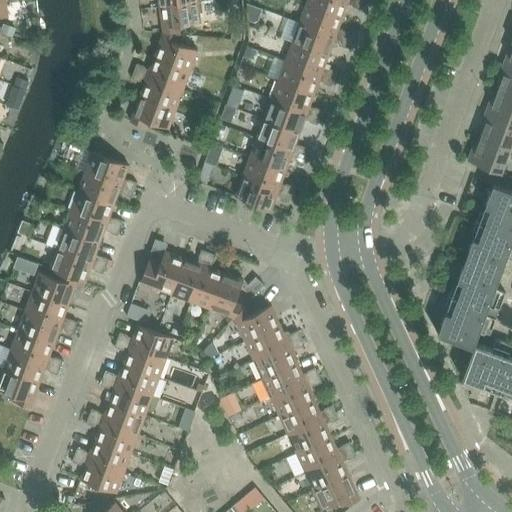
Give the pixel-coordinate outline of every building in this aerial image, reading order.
[(355,0),(307,0),(306,4),(342,17),(347,5),(360,10),(362,3),(355,0)] [(159,7),(163,32),(180,34),(178,25),(200,22),(197,1),(159,7)] [(306,4),(299,23),(348,41),(351,34),(338,29),(342,17),(306,4)] [(348,41),(299,23),(292,42),(328,55),(332,43),(346,48),(348,41)] [(154,57),(190,70),(197,50),(177,43),(180,34),(163,32),(154,57)] [(328,55),(292,42),(285,61),(334,79),(337,72),(324,67),(328,55)] [(508,50),(503,65),(511,68),(511,50),(511,51),(508,50)] [(190,70),(154,57),(150,69),(137,64),(134,71),(183,89),(190,70)] [(285,61),(278,80),(314,94),(318,82),(331,86),(334,79),(285,61)] [(500,81),(497,90),(511,95),(511,68),(503,65),(497,80),(500,81)] [(144,83),(140,95),(176,108),(183,89),(134,71),(131,78),(144,83)] [(278,80),(271,100),(320,118),(323,110),(309,106),(314,94),(278,80)] [(491,97),(485,112),(511,122),(511,95),(497,90),(494,98),(491,97)] [(176,108),(140,95),(130,122),(146,127),(148,121),(168,128),(176,108)] [(271,100),(264,119),(300,132),(304,120),(317,125),(320,118),(271,100)] [(483,129),(480,137),(510,148),(511,142),(511,122),(485,112),(480,127),(483,129)] [(264,119),(257,138),(306,156),(308,149),(295,144),(300,132),(264,119)] [(510,148),(480,137),(477,146),(474,144),(468,160),(501,173),(510,148)] [(306,156),(257,138),(250,157),(286,170),(290,159),(303,163),(306,156)] [(92,152),(85,172),(134,190),(137,183),(124,178),(128,165),(92,152)] [(250,157),(243,176),(292,194),(294,187),(281,182),(286,170),(250,157)] [(85,172),(78,191),(114,204),(118,192),(131,197),(134,190),(85,172)] [(243,176),(235,196),(271,209),(276,197),(289,202),(292,194),(243,176)] [(465,259),(501,273),(507,256),(511,258),(511,191),(493,184),(485,206),(490,208),(488,215),(480,212),(473,230),(481,233),(478,240),(473,238),(465,259)] [(78,191),(71,210),(120,228),(123,221),(109,216),(114,204),(78,191)] [(64,229),(100,242),(104,231),(117,236),(120,228),(71,210),(64,229)] [(64,229),(56,248),(106,266),(108,259),(95,254),(100,242),(64,229)] [(49,268),(62,273),(78,279),(85,281),(90,269),(103,274),(106,266),(56,248),(49,268)] [(171,294),(190,301),(209,252),(201,249),(197,263),(185,258),(171,294)] [(140,283),(171,294),(185,258),(165,251),(165,252),(161,262),(150,258),(140,283)] [(190,301),(210,308),(223,272),(211,268),(216,255),(209,252),(190,301)] [(438,334),(473,348),(475,343),(479,331),(490,335),(496,318),(494,318),(498,308),(499,309),(505,292),(495,289),(501,273),(465,259),(457,280),(463,282),(460,289),(452,286),(445,305),(453,308),(451,314),(446,312),(438,334)] [(40,272),(32,292),(68,305),(78,279),(62,273),(60,279),(40,272)] [(210,308),(234,317),(244,306),(234,302),(243,280),(223,272),(210,308)] [(32,292),(25,311),(74,329),(77,322),(64,317),(68,305),(32,292)] [(234,317),(245,341),(280,325),(271,306),(249,316),(244,306),(234,317)] [(25,311),(18,330),(54,343),(58,331),(71,336),(74,329),(25,311)] [(117,340),(166,358),(173,338),(138,324),(133,337),(120,332),(117,340)] [(245,341),(253,359),(301,338),(298,331),(285,337),(280,325),(245,341)] [(11,349),(60,367),(62,360),(49,355),(54,343),(18,330),(11,349)] [(301,338),(253,359),(262,378),(297,362),(292,351),(304,345),(301,338)] [(511,346),(511,345),(495,339),(492,349),(475,343),(473,348),(462,379),(484,387),(486,382),(492,384),(489,393),(508,400),(511,391),(511,346)] [(166,358),(117,340),(114,347),(127,352),(123,364),(159,377),(166,358)] [(4,368),(40,382),(44,370),(57,375),(60,367),(11,349),(4,368)] [(297,362),(262,378),(271,396),(318,375),(315,368),(302,374),(297,362)] [(106,370),(103,378),(152,396),(159,377),(123,364),(119,375),(106,370)] [(40,382),(4,368),(0,378),(0,389),(16,396),(14,402),(30,408),(40,382)] [(271,396),(279,415),(314,399),(309,388),(321,382),(318,375),(271,396)] [(113,390),(109,402),(145,415),(152,396),(103,378),(100,385),(113,390)] [(314,399),(279,415),(288,434),(335,412),(332,405),(319,411),(314,399)] [(91,409),(89,416),(138,434),(145,415),(109,402),(105,414),(91,409)] [(237,403),(226,408),(229,416),(240,411),(237,403)] [(288,434),(296,452),(331,437),(326,425),(339,419),(335,412),(288,434)] [(99,428),(95,440),(131,453),(138,434),(89,416),(86,423),(99,428)] [(296,452),(305,471),(352,449),(349,442),(336,448),(331,437),(296,452)] [(77,447),(75,454),(124,473),(131,453),(95,440),(90,452),(77,447)] [(352,449),(305,471),(313,490),(348,474),(343,462),(356,456),(352,449)] [(124,473),(75,454),(72,462),(85,467),(80,479),(116,492),(124,473)] [(348,474),(313,490),(322,509),(342,500),(345,506),(360,499),(348,474)] [(122,511),(115,503),(103,511),(122,511)]
